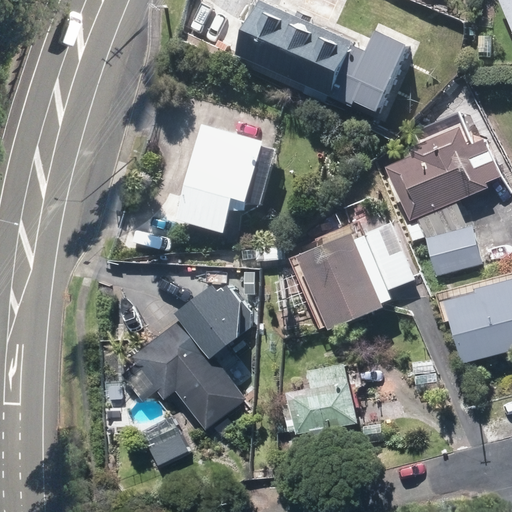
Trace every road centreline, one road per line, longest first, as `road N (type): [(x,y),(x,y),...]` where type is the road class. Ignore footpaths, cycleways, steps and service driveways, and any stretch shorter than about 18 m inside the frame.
road 1 (primary): [(98,0),(54,118),(18,291),(13,487)]
road 2 (residential): [(319,511),(511,462)]
